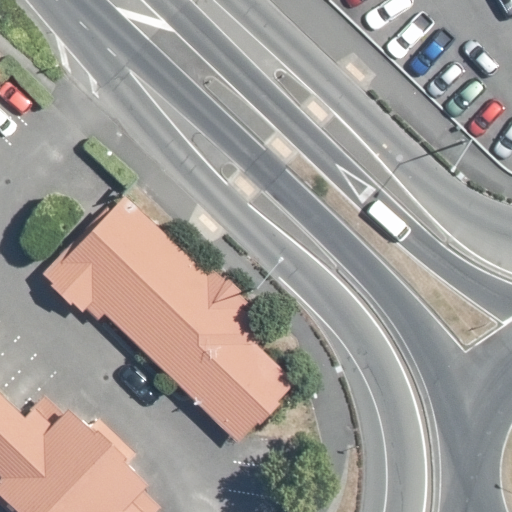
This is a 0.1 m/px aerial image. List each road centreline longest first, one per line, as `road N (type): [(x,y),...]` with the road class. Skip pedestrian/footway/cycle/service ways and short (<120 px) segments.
road 1 (secondary): [(402,511),(400,438),(367,347),(170,149),(73,29)]
road 2 (secondary): [(473,419),(393,299),(190,98),(164,36)]
road 3 (secondary): [(164,36),(225,58),(408,234),(511,306)]
road 4 (secondary): [(236,0),(449,201),(511,238)]
